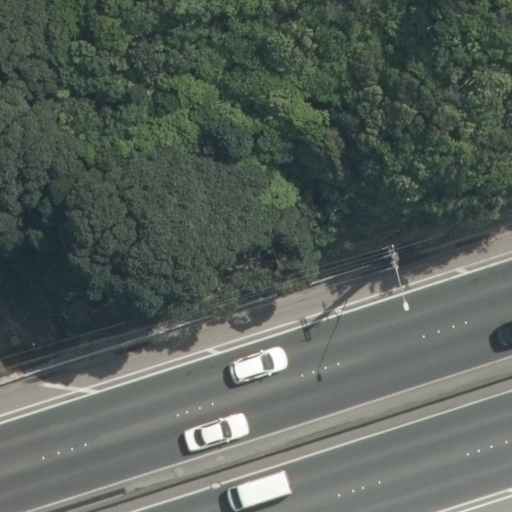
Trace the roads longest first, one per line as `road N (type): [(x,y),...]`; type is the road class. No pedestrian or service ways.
road 1 (trunk): [(0,471),(511,294)]
road 2 (trunk): [(511,449),(307,511)]
